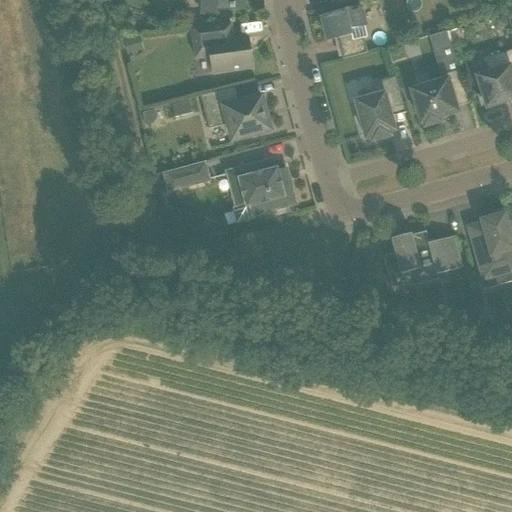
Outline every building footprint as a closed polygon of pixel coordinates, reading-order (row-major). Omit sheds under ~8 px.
[(215,9),(245,9),(244,0),(200,0),(201,13),(215,13),(215,9)] [(338,39),(343,60),(367,54),(364,40),(368,39),(361,9),(322,18),(328,42),(338,39)] [(490,18),(495,30),(508,25),(503,13),(490,18)] [(212,75),(253,70),(248,38),(234,40),(231,24),(191,29),(195,59),(210,56),(212,75)] [(433,47),(448,42),(446,33),(430,38),(433,47)] [(140,51),(136,38),(125,41),(128,54),(140,51)] [(476,77),(482,95),(478,96),(481,107),(485,106),(486,109),(511,101),(511,50),(484,59),(488,73),(476,77)] [(410,91),(421,124),(424,124),(425,128),(440,123),(439,119),(458,113),(456,107),(469,104),(459,71),(445,75),(446,80),(410,91)] [(389,109),(403,105),(395,77),(372,83),(375,97),(355,102),(366,140),(371,138),(372,142),(391,137),(390,133),(395,132),(389,109)] [(232,142),(271,132),(262,97),(239,103),(235,88),(200,97),(209,130),(228,125),(232,142)] [(175,118),(192,113),(189,102),(172,106),(175,118)] [(156,118),(154,111),(143,114),(146,126),(153,124),(156,118)] [(254,215),(296,205),(287,170),(277,173),(276,170),(274,171),(271,161),(227,173),(236,207),(246,205),(246,207),(251,206),(254,215)] [(168,191),(208,180),(204,164),(164,175),(168,191)] [(483,280),(485,279),(489,289),(511,282),(511,278),(510,272),(511,271),(511,246),(508,234),(511,232),(511,209),(491,215),(492,219),(482,222),(482,224),(469,228),(483,280)] [(462,268),(454,237),(429,244),(426,232),(412,236),(412,235),(391,240),(395,254),(383,257),(388,278),(414,271),(418,285),(438,280),(437,275),(462,268)]
